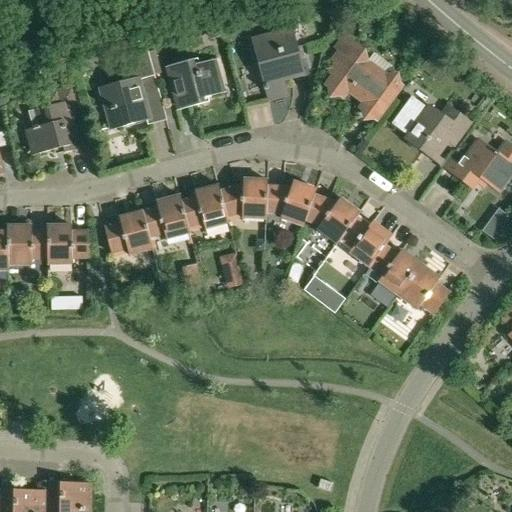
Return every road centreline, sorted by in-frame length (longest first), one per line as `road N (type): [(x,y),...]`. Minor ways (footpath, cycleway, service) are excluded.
road 1 (unclassified): [(0,204),(81,196),(241,153),(291,152),(336,164),(499,277)]
road 2 (residential): [(363,511),(402,410),(499,277)]
road 3 (unclassified): [(115,511),(116,480),(97,458),(0,452)]
